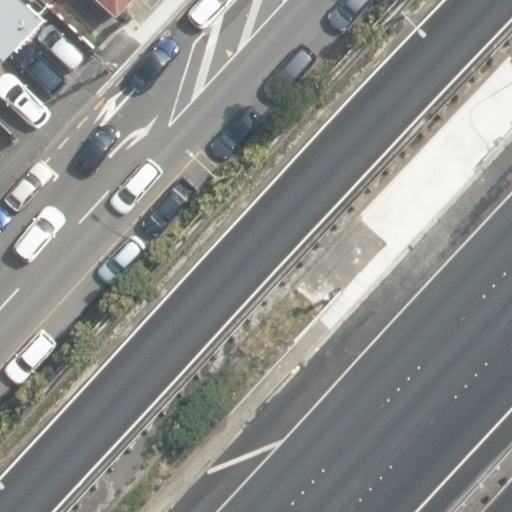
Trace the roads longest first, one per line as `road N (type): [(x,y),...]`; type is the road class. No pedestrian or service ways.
road 1 (motorway): [(8,511),(483,0)]
road 2 (secondary): [(274,0),(0,273)]
road 3 (motorway): [(340,511),(511,324)]
